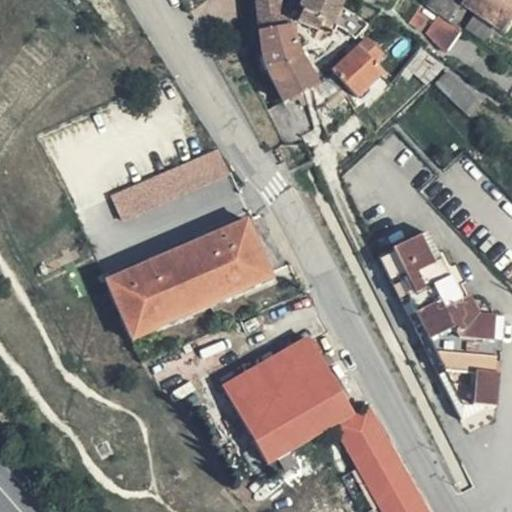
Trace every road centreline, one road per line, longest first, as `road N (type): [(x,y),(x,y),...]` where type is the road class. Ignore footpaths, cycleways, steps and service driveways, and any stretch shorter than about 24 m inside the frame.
road 1 (residential): [(151,0),(272,185),(450,511)]
road 2 (unknown): [(511,304),(421,207)]
